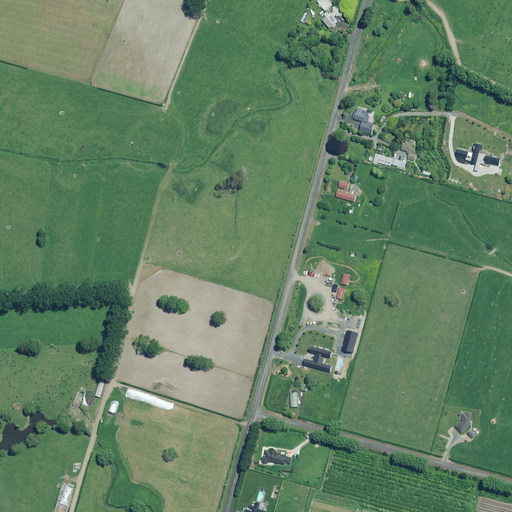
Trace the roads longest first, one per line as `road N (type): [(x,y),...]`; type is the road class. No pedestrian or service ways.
road 1 (track): [(209,0),(171,91),(182,117),(180,153),(165,181),(75,511)]
road 2 (unclassified): [(366,0),(252,413)]
road 3 (unclassified): [(252,413),(511,483)]
